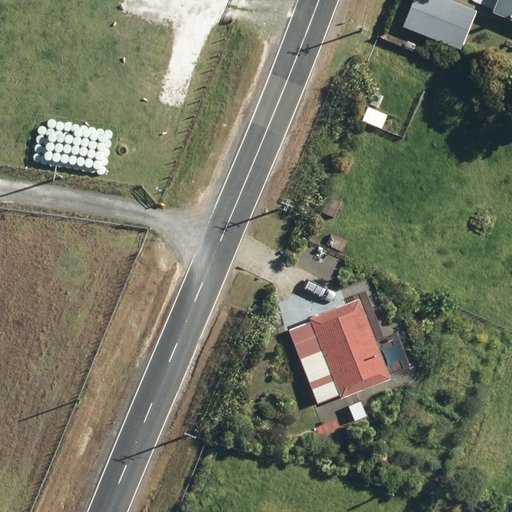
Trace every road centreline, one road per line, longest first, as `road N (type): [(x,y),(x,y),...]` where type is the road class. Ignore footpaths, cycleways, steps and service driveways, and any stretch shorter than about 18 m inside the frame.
road 1 (unclassified): [(104,511),(223,237)]
road 2 (unclassified): [(223,237),(319,0)]
road 3 (unclassified): [(223,237),(0,205)]
